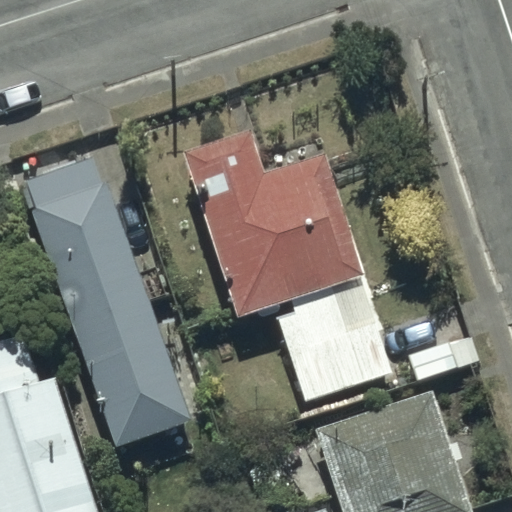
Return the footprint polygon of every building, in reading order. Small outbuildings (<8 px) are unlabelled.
[(290,296),(335,282),(368,270),(326,148),(263,168),(248,124),(188,144),(244,311),(290,296)] [(101,150),(23,178),(118,446),(196,418),(101,150)] [(335,282),(290,296),(293,305),(282,308),(313,401),(397,373),(376,307),(346,316),(335,282)] [(29,332),(0,340),(0,511),(99,511),(57,372),(43,376),(29,332)] [(440,386),(319,424),(347,511),(477,511),(480,511),(440,386)]
